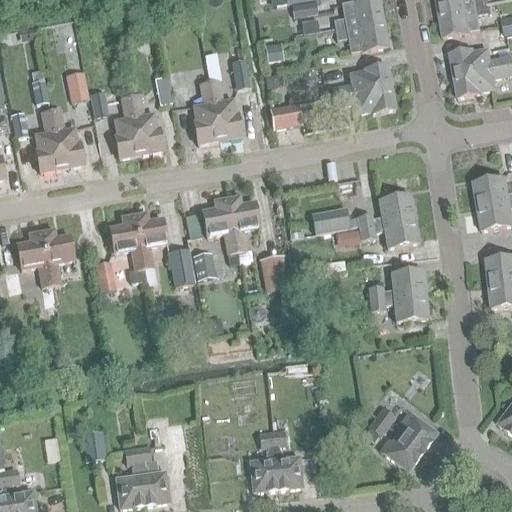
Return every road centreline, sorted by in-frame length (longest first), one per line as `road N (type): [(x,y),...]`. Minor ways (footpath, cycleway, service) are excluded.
road 1 (residential): [(0,213),(435,136)]
road 2 (residential): [(470,452),(435,136)]
road 3 (residential): [(435,136),(407,0)]
road 4 (residential): [(302,511),(427,500)]
